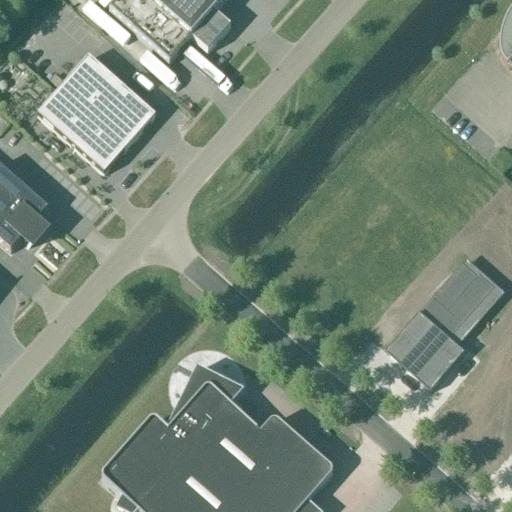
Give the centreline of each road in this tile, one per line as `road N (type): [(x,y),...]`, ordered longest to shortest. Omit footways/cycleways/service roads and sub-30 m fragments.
road 1 (unclassified): [(467,511),(149,230)]
road 2 (unclassified): [(149,230),(354,0)]
road 3 (unclassified): [(0,399),(149,230)]
